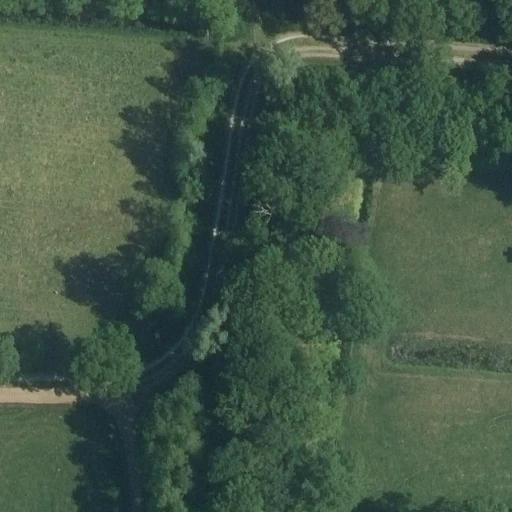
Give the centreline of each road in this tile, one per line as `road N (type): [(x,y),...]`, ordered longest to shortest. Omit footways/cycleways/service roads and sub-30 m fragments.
road 1 (track): [(127,389),(173,367),(209,319),(251,95),(277,63),(296,54),(511,69)]
road 2 (track): [(0,395),(127,389)]
road 3 (track): [(127,389),(133,511)]
